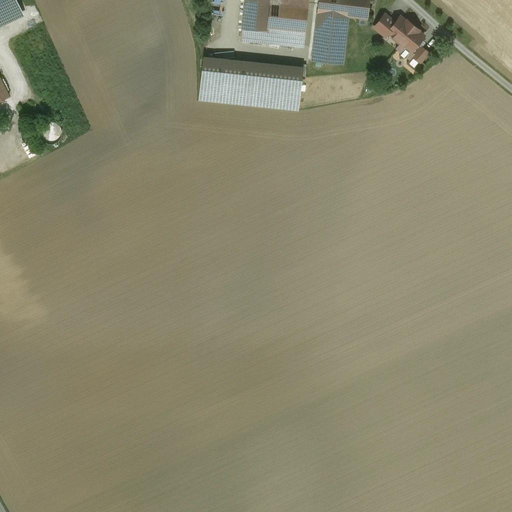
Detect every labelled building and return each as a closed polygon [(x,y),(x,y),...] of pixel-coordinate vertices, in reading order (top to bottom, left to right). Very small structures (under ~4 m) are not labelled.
[(0,0),(0,24),(23,14),(15,0),(0,0)] [(270,0),(244,0),(240,39),(303,46),(308,7),(270,2),(270,0)] [(318,0),(317,13),(348,16),(367,19),(369,0),(318,0)] [(348,16),(317,13),(311,59),(342,63),(348,16)] [(387,32),(395,22),(385,14),(374,27),(385,36),(388,32),(387,32)] [(405,21),(400,16),(395,22),(387,32),(388,32),(393,36),(391,38),(400,45),(401,43),(411,51),(423,36),(418,31),(419,30),(406,20),(405,21)] [(428,53),(420,46),(413,56),(420,62),(428,53)] [(303,67),(203,56),(198,100),(298,111),(303,67)] [(0,77),(0,100),(9,96),(0,77)] [(62,130),(55,120),(42,129),(50,139),(62,130)]
